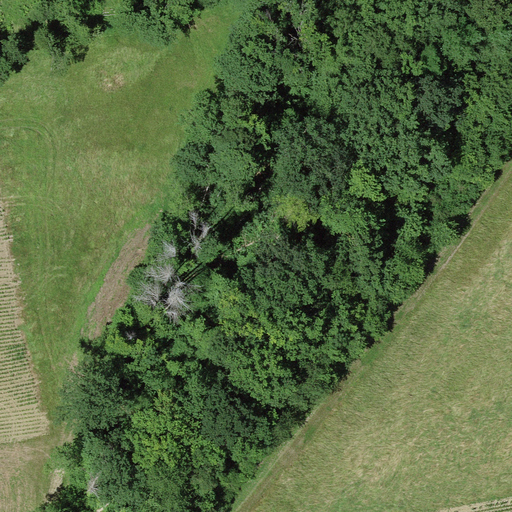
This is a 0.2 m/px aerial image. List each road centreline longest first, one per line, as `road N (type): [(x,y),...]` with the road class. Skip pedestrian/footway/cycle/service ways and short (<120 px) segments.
road 1 (track): [(248,511),(511,146)]
road 2 (track): [(87,376),(53,511)]
